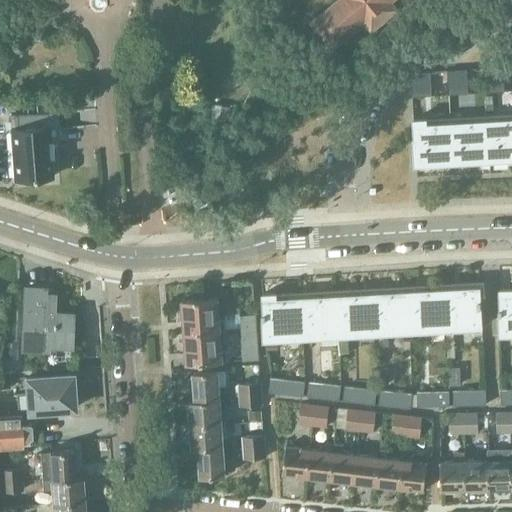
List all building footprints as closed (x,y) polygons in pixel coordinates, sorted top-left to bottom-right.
[(336,0),(312,19),(332,43),(364,18),(370,26),(395,7),(389,0),(336,0)] [(502,69),(483,70),(484,93),(503,92),(502,69)] [(466,71),(447,72),(448,95),(467,94),(466,71)] [(411,74),(412,97),(431,97),(429,73),(411,74)] [(493,98),(485,98),(486,116),(487,121),(495,121),(494,116),(493,98)] [(212,106),(210,120),(228,123),(230,109),(212,106)] [(56,113),(9,116),(14,181),(51,178),(49,157),(51,157),(50,144),(58,143),(56,113)] [(415,139),(413,139),(415,165),(420,165),(420,160),(436,159),(436,164),(456,163),(456,158),(472,157),(472,162),(492,161),(492,155),(508,155),(508,160),(511,159),(511,119),(495,121),(487,121),(426,125),(414,125),(415,139)] [(263,315),(262,315),(263,341),(265,341),(269,341),(269,335),(285,334),(285,340),(305,338),(305,333),(321,332),(321,337),(337,336),(341,336),(341,331),(357,330),(357,335),(377,334),(377,328),(393,328),(393,333),(413,331),(413,326),(429,325),(429,331),(446,329),(449,329),(449,324),(465,323),(465,328),(482,327),(480,301),(480,287),(274,300),(262,301),(263,315)] [(27,347),(70,348),(71,314),(48,314),(49,298),(44,298),(44,290),(29,289),(27,347)] [(500,309),(498,309),(499,335),(505,335),(504,330),(511,329),(511,295),(499,295),(500,309)] [(181,301),(182,317),(220,314),(218,298),(181,301)] [(182,317),(183,333),(225,330),(224,319),(220,319),(220,314),(182,317)] [(239,317),(240,326),(255,325),(255,316),(239,317)] [(240,326),(241,344),(257,342),(255,325),(240,326)] [(449,329),(446,329),(446,334),(447,358),(455,358),(453,334),(453,329),(449,329)] [(183,333),(184,348),(222,345),(221,331),(225,330),(183,333)] [(0,351),(0,359),(16,359),(16,340),(2,340),(0,351)] [(269,341),(265,341),(265,351),(276,350),(276,340),(269,341)] [(257,342),(241,344),(242,362),(258,361),(257,342)] [(222,345),(184,348),(185,364),(223,362),(228,362),(226,350),(222,351),(222,345)] [(448,368),(449,386),(460,385),(459,367),(448,368)] [(194,372),(196,401),(229,399),(228,387),(218,388),(217,371),(194,372)] [(21,376),(22,394),(14,394),(16,412),(24,412),(24,415),(44,413),(44,415),(55,414),(55,413),(74,412),(72,373),(21,376)] [(8,375),(0,375),(0,390),(9,389),(8,375)] [(269,393),(285,395),(287,381),(270,379),(269,393)] [(287,381),(285,395),(302,397),(304,382),(287,381)] [(307,397),(324,398),(325,383),(309,381),(307,397)] [(239,384),(240,396),(260,395),(260,383),(239,384)] [(325,383),(324,398),(340,400),(341,385),(325,383)] [(343,400),(359,402),(361,388),(345,386),(343,400)] [(361,388),(359,402),(375,404),(377,390),(361,388)] [(379,404),(395,406),(396,392),(381,390),(379,404)] [(511,404),(511,390),(500,391),(501,405),(511,404)] [(469,406),(469,391),(453,391),(453,406),(469,406)] [(485,391),(469,391),(469,406),(485,406),(485,391)] [(396,392),(395,406),(411,408),(412,394),(396,392)] [(434,405),(433,392),(417,392),(418,406),(434,405)] [(449,392),(433,392),(434,405),(450,405),(449,392)] [(260,395),(240,396),(240,406),(261,405),(260,395)] [(189,401),(191,425),(221,423),(220,409),(230,408),(229,399),(196,401),(189,401)] [(298,425),(312,426),(314,405),(300,404),(298,425)] [(314,405),(312,426),(326,428),(328,407),(314,405)] [(345,429),(359,430),(360,410),(347,409),(345,429)] [(360,410),(359,430),(374,431),(375,411),(360,410)] [(261,411),(247,412),(248,421),(261,420),(261,411)] [(476,413),(462,414),(463,433),(477,433),(476,413)] [(510,433),(510,413),(495,413),(496,433),(510,433)] [(463,433),(462,414),(449,414),(449,434),(463,433)] [(391,435),(405,437),(407,416),(393,415),(391,435)] [(407,416),(405,437),(418,438),(421,418),(407,416)] [(0,448),(21,447),(21,441),(23,441),(23,425),(21,425),(21,419),(0,420),(0,448)] [(192,449),(199,449),(199,448),(232,446),(232,438),(222,439),(221,423),(191,425),(192,449)] [(243,437),(244,448),(264,446),(263,435),(243,437)] [(199,448),(199,449),(201,477),(224,475),(223,460),(233,459),(232,446),(199,448)] [(264,446),(244,448),(244,459),(265,458),(264,446)] [(282,475),(306,477),(309,449),(285,446),(282,475)] [(306,477),(329,480),(333,452),(309,449),(306,477)] [(47,452),(49,478),(49,481),(72,479),(72,478),(70,450),(47,452)] [(329,480),(352,483),(356,454),(333,452),(329,480)] [(352,483),(376,485),(379,457),(356,454),(352,483)] [(376,485),(399,488),(402,460),(379,457),(376,485)] [(402,460),(399,488),(423,491),(426,462),(402,460)] [(511,460),(488,461),(488,489),(511,489),(511,460)] [(465,490),(464,461),(440,462),(441,490),(465,490)] [(488,461),(464,461),(465,490),(488,489),(488,461)] [(0,469),(0,482),(19,481),(34,480),(34,467),(0,469)] [(50,490),(51,504),(81,502),(79,478),(72,478),(72,479),(49,481),(49,478),(41,479),(42,491),(50,490)] [(19,481),(0,482),(0,492),(20,491),(19,481)] [(81,511),(81,502),(51,504),(51,511),(81,511)]
